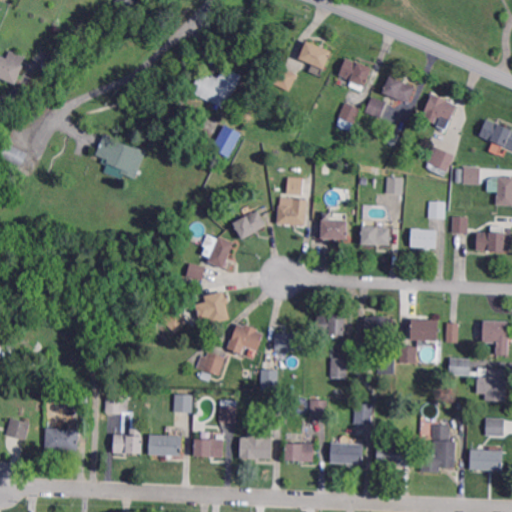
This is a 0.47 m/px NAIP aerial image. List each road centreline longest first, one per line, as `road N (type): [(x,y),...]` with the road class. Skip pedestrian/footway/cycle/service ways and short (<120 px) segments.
road 1 (residential): [(3,485),(511,507)]
road 2 (residential): [(511,288),(284,277)]
road 3 (residential): [(323,0),(511,80)]
